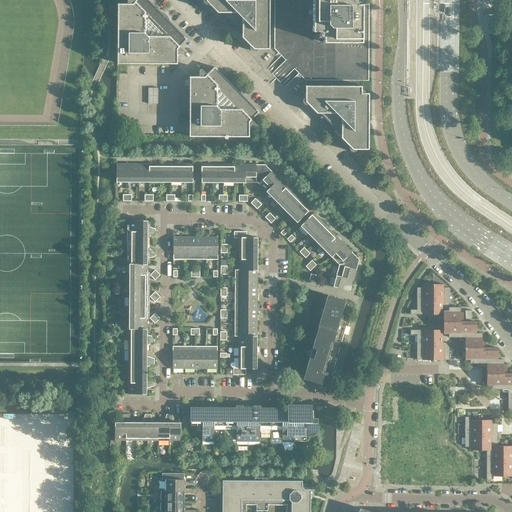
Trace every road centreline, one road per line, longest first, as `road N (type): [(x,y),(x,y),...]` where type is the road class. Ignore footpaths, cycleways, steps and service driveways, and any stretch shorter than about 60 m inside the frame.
road 1 (unclassified): [(511,340),(178,0)]
road 2 (secondary): [(400,0),(406,149),(437,200),(511,256)]
road 3 (residential): [(164,217),(250,218),(276,246),(269,394)]
road 4 (secondary): [(511,204),(478,179),(448,123),(449,0)]
road 5 (residential): [(511,427),(452,370),(373,367)]
road 6 (residential): [(511,511),(487,497),(359,489)]
